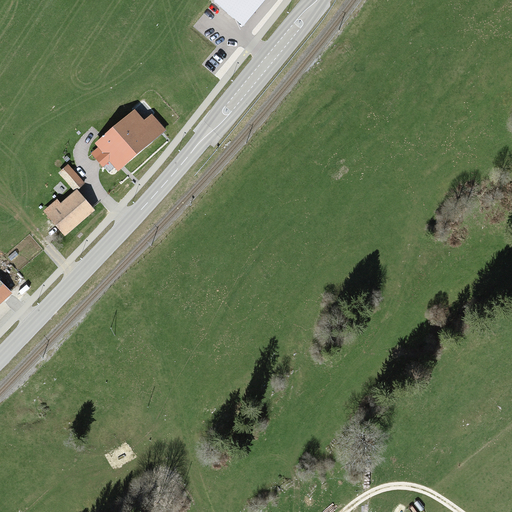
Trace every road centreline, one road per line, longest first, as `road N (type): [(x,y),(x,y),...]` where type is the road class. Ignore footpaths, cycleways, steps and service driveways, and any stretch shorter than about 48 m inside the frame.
road 1 (primary): [(315,0),(128,222),(0,356)]
road 2 (track): [(345,511),(401,484),(460,511)]
